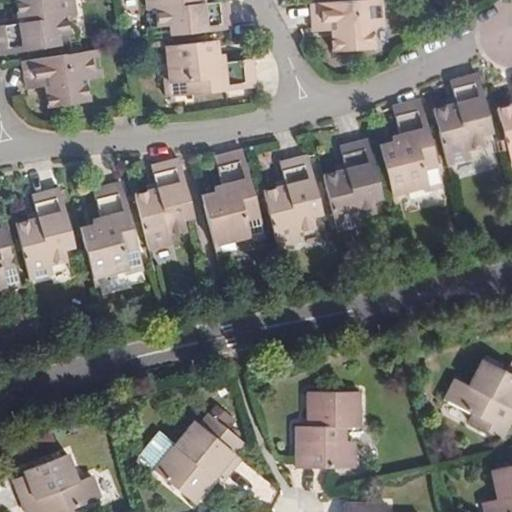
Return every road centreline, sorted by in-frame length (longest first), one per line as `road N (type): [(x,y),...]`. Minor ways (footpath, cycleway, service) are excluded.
road 1 (residential): [(511,275),(120,361),(0,402)]
road 2 (residential): [(15,148),(178,138),(312,107)]
road 3 (residential): [(312,107),(511,39)]
